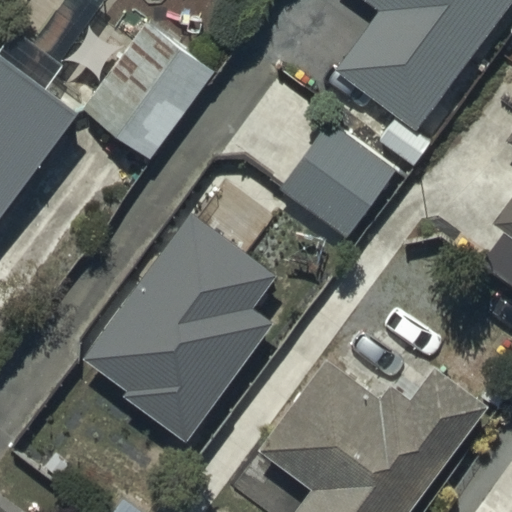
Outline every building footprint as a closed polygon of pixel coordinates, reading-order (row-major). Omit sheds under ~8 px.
[(101,0),(62,0),(34,38),(59,57),(101,0)] [(373,0),(380,4),(337,63),(418,123),(508,0),(373,0)] [(214,66),(147,18),(85,104),(152,152),(214,66)] [(0,204),(76,97),(0,42),(0,204)] [(395,162),(329,116),(280,185),(346,231),(395,162)] [(511,127),(507,135),(511,138),(511,190),(490,221),(511,237),(511,127)] [(411,186),(400,201),(466,250),(511,186),(511,181),(449,135),(438,150),(429,143),(402,179),(411,186)] [(277,265),(194,203),(83,351),(187,429),(273,316),(251,300),(277,265)] [(404,511),(486,401),(431,360),(410,388),(388,372),(376,388),(326,351),(260,441),(313,481),(289,511),(404,511)]
